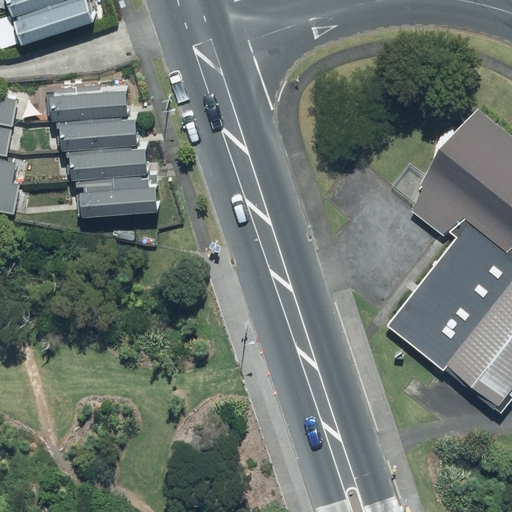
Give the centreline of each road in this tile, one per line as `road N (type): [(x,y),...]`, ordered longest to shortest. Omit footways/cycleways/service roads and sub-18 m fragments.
road 1 (primary): [(207,55),(369,511)]
road 2 (residential): [(207,55),(382,0)]
